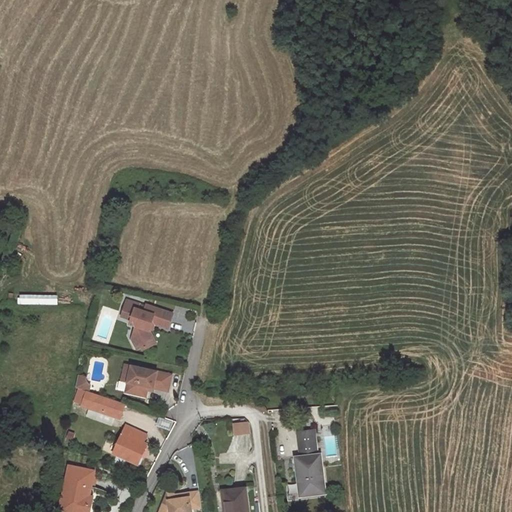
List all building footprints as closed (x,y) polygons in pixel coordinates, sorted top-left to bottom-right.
[(173,314),(146,306),(144,312),(138,310),(140,304),(127,300),(122,317),(132,320),(130,324),(136,326),(132,338),(139,340),(142,347),(143,350),(156,343),(149,330),(151,323),(168,328),(173,314)] [(142,347),(139,340),(132,338),(137,349),(142,347)] [(128,381),(132,366),(126,365),(122,380),(128,381)] [(168,391),(171,375),(132,366),(128,381),(126,392),(146,396),(147,389),(148,386),(153,388),(168,391)] [(89,384),(86,380),(86,377),(78,376),(76,387),(79,388),(87,391),(89,391),(91,385),(89,384)] [(83,404),(87,391),(79,388),(75,401),(83,404)] [(120,418),(125,404),(89,391),(87,391),(83,404),(82,405),(91,408),(115,416),(120,418)] [(112,426),(115,416),(91,408),(87,417),(112,426)] [(171,430),(173,422),(160,417),(157,425),(171,430)] [(248,433),(247,423),(234,424),(235,434),(248,433)] [(143,443),(146,435),(126,426),(114,454),(138,464),(141,456),(140,456),(141,453),(142,454),(147,444),(143,443)] [(317,455),(314,431),(298,433),(301,457),(317,455)] [(325,493),(320,454),(317,455),(301,457),(295,458),(299,482),(303,482),(305,495),(325,493)] [(91,488),(95,471),(69,466),(60,510),(70,511),(73,511),(74,509),(87,511),(91,496),(89,496),(87,496),(89,487),(91,488)] [(247,511),(245,489),(223,491),(225,511),(247,511)] [(191,511),(191,509),(201,507),(199,491),(176,495),(168,492),(159,511),(191,511)]
